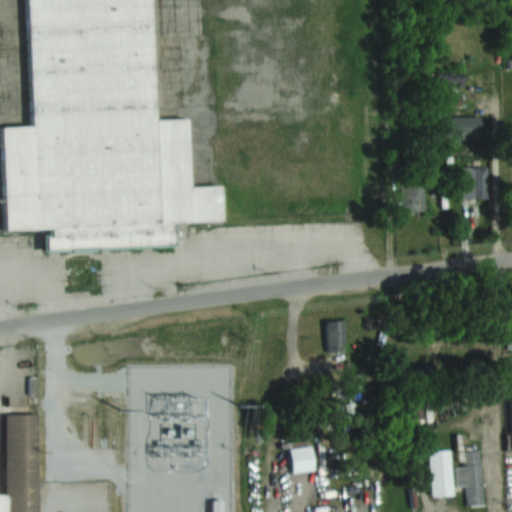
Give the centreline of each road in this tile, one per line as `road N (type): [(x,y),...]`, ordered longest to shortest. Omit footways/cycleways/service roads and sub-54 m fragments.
road 1 (residential): [(511,257),(0,324)]
road 2 (residential): [(496,259),(499,511)]
